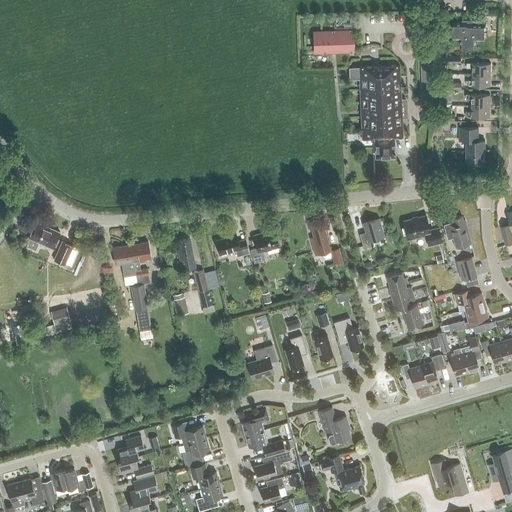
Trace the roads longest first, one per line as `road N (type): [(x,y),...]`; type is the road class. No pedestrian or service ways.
road 1 (tertiary): [(37,191),(92,220),(414,192)]
road 2 (residential): [(247,511),(224,434),(226,409),(259,396),(341,389),(357,395)]
road 3 (residential): [(111,511),(97,464),(81,450),(0,471)]
road 4 (residential): [(366,420),(511,377)]
road 5 (residential): [(414,192),(408,59)]
road 6 (residential): [(357,395),(381,355),(358,278)]
